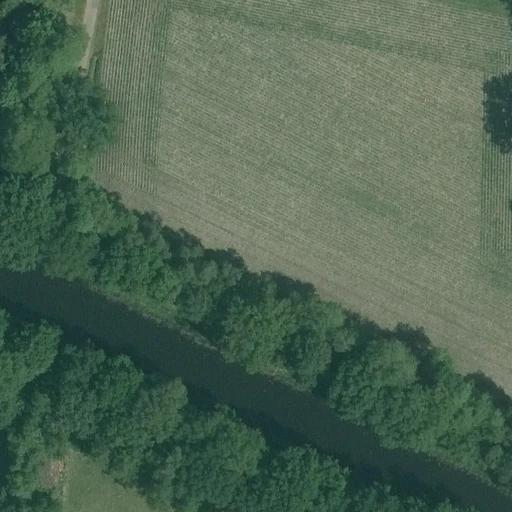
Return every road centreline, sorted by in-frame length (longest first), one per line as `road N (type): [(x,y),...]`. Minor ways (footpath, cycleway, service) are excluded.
road 1 (track): [(0,211),(511,463)]
road 2 (unclassified): [(326,511),(0,357)]
